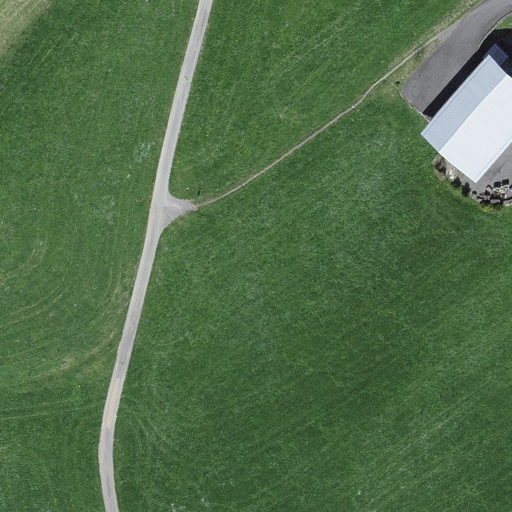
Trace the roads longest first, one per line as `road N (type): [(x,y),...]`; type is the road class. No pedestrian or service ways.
road 1 (track): [(156,213),(213,198),(350,108),(430,42),(511,1)]
road 2 (track): [(112,511),(107,427),(156,213)]
road 3 (track): [(156,213),(210,0)]
